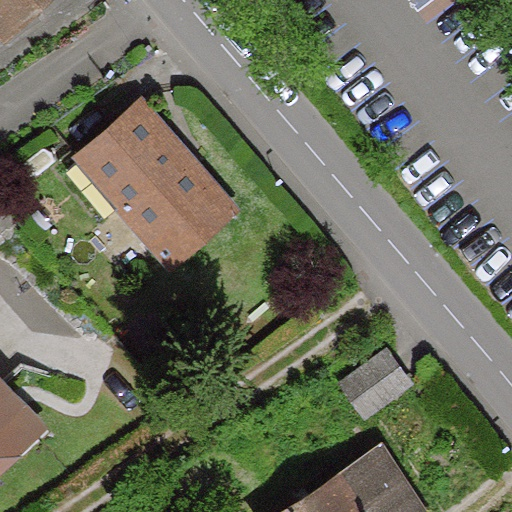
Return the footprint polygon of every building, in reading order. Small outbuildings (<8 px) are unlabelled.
[(0,0),(0,26),(5,32),(40,0),(0,0)] [(115,218),(130,206),(177,260),(235,211),(215,188),(208,194),(160,137),(166,132),(146,107),(144,108),(95,150),(73,167),(115,218)] [(387,356),(350,384),(374,414),(411,385),(387,356)] [(0,374),(0,469),(44,429),(12,395),(16,392),(0,374)] [(336,479),(358,511),(423,511),(381,449),(336,479)] [(358,511),(336,479),(310,496),(285,511),(358,511)]
